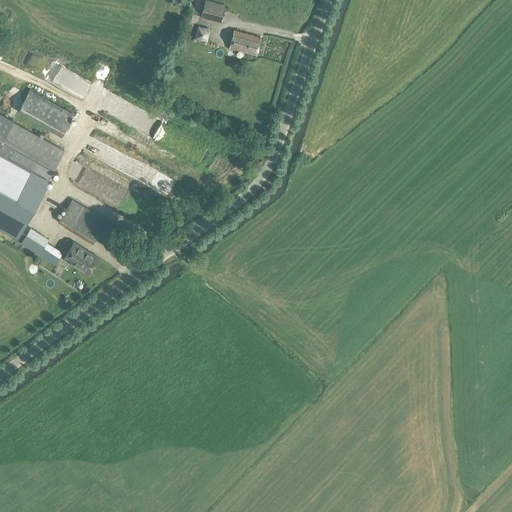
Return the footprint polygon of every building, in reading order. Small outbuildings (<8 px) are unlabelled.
[(220,22),(224,6),(205,0),(201,17),(220,22)] [(255,55),(261,37),(234,29),(229,48),(255,55)] [(208,43),(209,31),(198,30),(196,42),(208,43)] [(21,106),(18,112),(60,135),(62,136),(64,131),(74,113),(75,112),(68,108),(67,110),(30,89),(24,100),(21,106)] [(0,227),(18,238),(46,187),(45,187),(65,150),(14,122),(14,121),(5,116),(0,113),(0,227)] [(87,172),(85,175),(77,170),(71,180),(111,203),(118,190),(87,172)] [(96,247),(100,241),(96,239),(107,221),(72,199),(57,223),(96,247)] [(22,243),(39,254),(46,244),(49,239),(31,228),(22,243)] [(99,258),(73,242),(63,258),(89,274),(99,258)] [(46,244),(39,254),(54,264),(60,253),(46,244)] [(61,279),(74,288),(82,277),(58,258),(54,263),(66,272),(61,279)]
